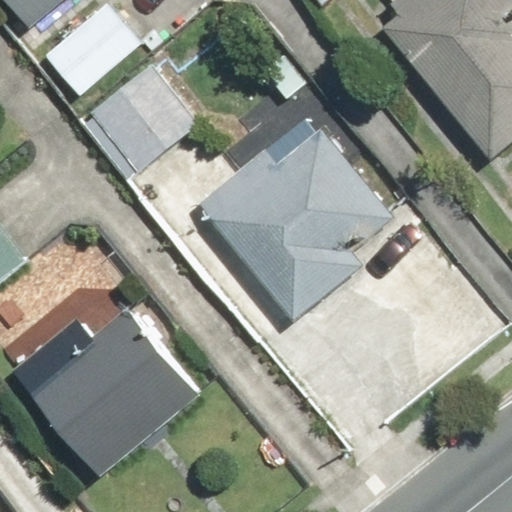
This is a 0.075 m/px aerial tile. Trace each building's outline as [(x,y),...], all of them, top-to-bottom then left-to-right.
[(21,0),(45,30),(82,0),(21,0)] [(319,0),(331,13),(345,0),(319,0)] [(511,0),(409,0),(400,8),(410,21),(401,28),(509,154),(511,151),(511,0)] [(158,53),(122,6),(58,56),(94,102),(158,53)] [(312,32),(272,69),(299,98),(339,62),(312,32)] [(215,123),(167,65),(100,120),(148,178),(215,123)] [(325,114),(214,203),(307,320),(418,231),(325,114)] [(0,205),(0,296),(44,263),(0,205)] [(111,480),(178,428),(221,395),(154,309),(112,342),(97,323),(30,375),(111,480)]
